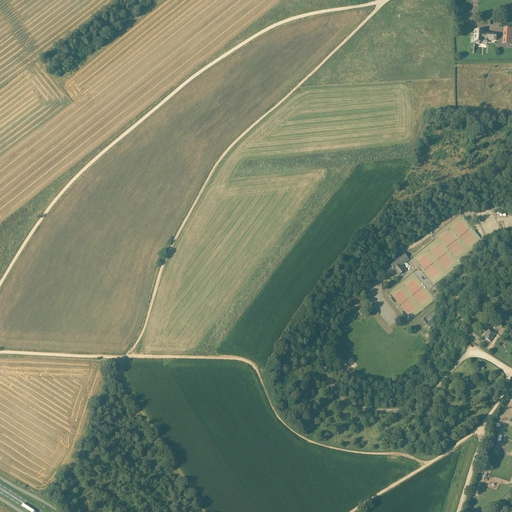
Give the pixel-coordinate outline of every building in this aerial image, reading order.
[(475,31),(474,41),(482,42),(487,43),(487,40),(495,40),(496,34),(487,33),(487,34),(484,34),(484,31),(475,31)] [(503,32),(502,44),(511,44),(511,38),(510,39),(510,33),(503,32)] [(403,254),(390,265),(395,272),(398,276),(405,270),(402,266),(409,260),(408,260),(403,254)] [(490,342),(496,333),(488,329),(483,338),(490,342)] [(495,427),(490,448),(492,449),(495,449),(501,428),(495,427)]
